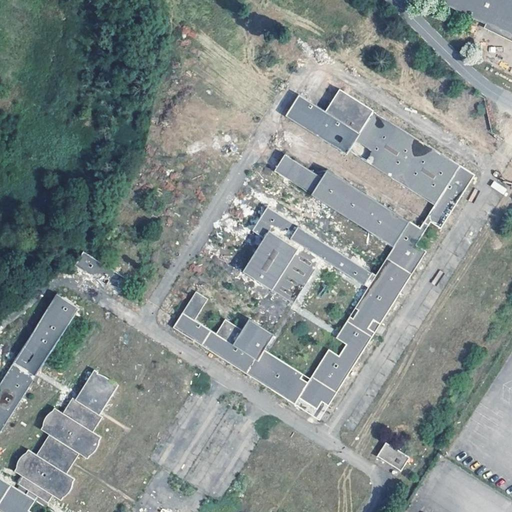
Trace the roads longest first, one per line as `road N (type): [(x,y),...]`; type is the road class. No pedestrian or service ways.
road 1 (unknown): [(374,487),(349,450),(320,432),(511,143)]
road 2 (unknown): [(373,511),(383,446),(511,291)]
road 3 (unclassified): [(394,0),(481,84),(511,103)]
